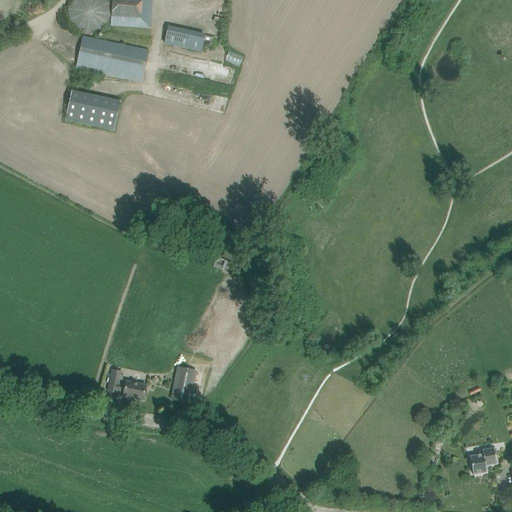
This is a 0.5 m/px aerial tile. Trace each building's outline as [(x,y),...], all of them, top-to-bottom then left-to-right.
[(86,32),(88,32),(90,32),(93,32),(97,31),(100,29),(103,27),(105,25),(107,22),(109,19),(110,16),(110,12),(110,9),(109,5),(107,2),(105,0),(73,0),(72,2),(71,5),(70,9),(70,12),(70,16),(71,19),(72,22),(74,25),(77,27),(80,29),(83,31),(86,32)] [(150,28),(151,0),(112,0),(111,25),(150,28)] [(165,44),(202,52),(206,34),(168,26),(165,44)] [(143,82),(149,51),(93,39),(83,37),(76,68),(143,82)] [(229,50),(225,60),(240,67),(244,56),(229,50)] [(121,101),(71,91),(65,122),(114,132),(121,101)] [(190,403),(196,372),(178,368),(172,400),(190,403)] [(111,382),(109,392),(116,393),(117,391),(124,393),(123,396),(143,400),(145,390),(146,386),(126,382),(126,386),(122,385),(123,376),(120,375),(120,372),(113,371),(111,382)] [(470,457),(473,475),(487,472),(485,466),(496,464),(493,448),(483,450),(483,451),(477,453),(476,454),(476,455),(470,457)]
